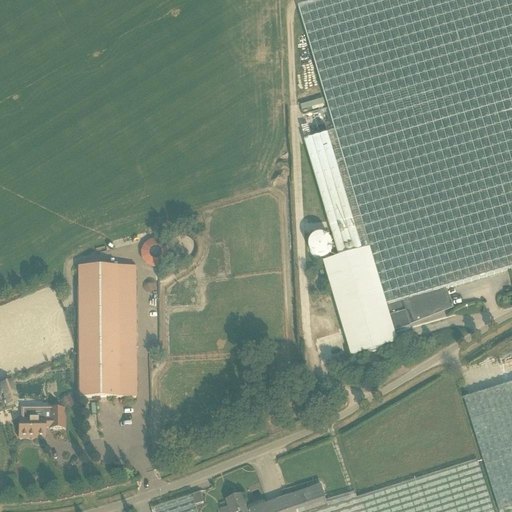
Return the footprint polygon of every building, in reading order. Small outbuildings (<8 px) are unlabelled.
[(406,313),(408,321),(416,318),(411,299),(445,289),(511,269),(511,0),(326,0),(298,8),(328,110),(303,117),(310,140),(305,142),(309,158),(339,259),(370,250),(390,318),(406,313)] [(325,258),(325,237),(308,237),(308,258),(325,258)] [(146,264),(167,252),(163,246),(158,249),(152,239),(137,248),(146,264)] [(339,259),(323,263),(351,359),(398,345),(395,333),(411,328),(408,321),(406,313),(390,318),(370,250),(339,259)] [(136,398),(135,358),(135,268),(78,268),(79,358),(80,398),(136,398)] [(411,299),(416,318),(451,308),(445,289),(411,299)] [(11,382),(0,385),(1,387),(3,393),(5,400),(7,405),(18,402),(16,397),(11,382)] [(511,384),(464,399),(467,409),(498,511),(506,511),(511,510),(511,384)] [(61,402),(68,412),(76,405),(69,396),(61,402)] [(45,419),(19,419),(19,439),(45,438),(45,428),(50,428),(50,429),(64,429),(64,410),(50,410),(50,421),(45,421),(45,419)] [(355,492),(326,501),(321,486),(261,507),(247,511),(493,511),(477,460),(356,498),(355,492)] [(196,511),(192,496),(151,509),(152,511),(196,511)] [(229,509),(221,511),(247,511),(242,496),(227,502),(229,509)]
